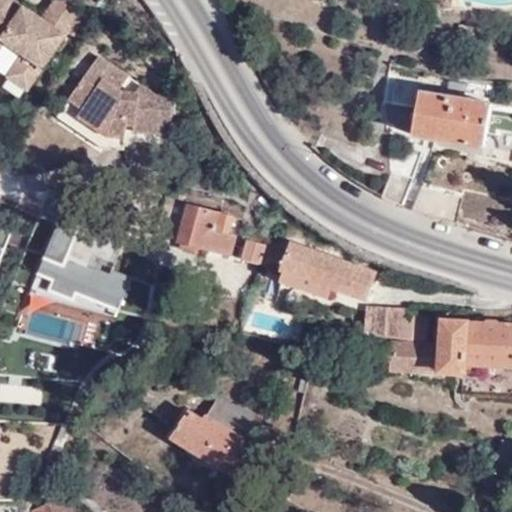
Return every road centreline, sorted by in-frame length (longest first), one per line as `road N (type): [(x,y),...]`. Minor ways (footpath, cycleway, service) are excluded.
road 1 (secondary): [(180,0),(253,127),(325,199),(411,252),(511,278)]
road 2 (residential): [(131,239),(0,178)]
